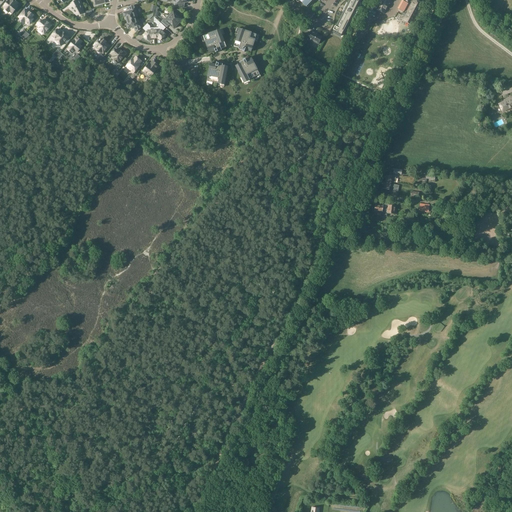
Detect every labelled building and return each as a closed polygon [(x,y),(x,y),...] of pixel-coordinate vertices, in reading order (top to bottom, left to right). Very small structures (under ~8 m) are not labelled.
[(12,14),(17,7),(16,6),(18,3),(14,0),(13,2),(11,0),(10,1),(8,0),(3,7),(4,8),(4,9),(8,13),(9,11),(12,14)] [(176,0),(177,4),(176,4),(176,7),(184,8),(184,5),(184,3),(188,2),(188,0),(176,0)] [(334,30),(333,32),(333,33),(335,33),(341,37),(341,38),(342,38),(343,36),(349,22),(352,23),(362,4),(360,2),(360,0),(348,0),(347,3),(346,7),(345,8),(344,10),(343,12),(335,27),(335,26),(333,30),(334,30)] [(379,0),(375,9),(384,14),(391,0),(379,0)] [(403,0),(398,9),(403,12),(404,12),(406,8),(408,3),(403,0)] [(412,26),(414,22),(416,18),(423,4),(420,3),(417,1),(415,0),(413,0),(405,17),(403,21),(412,26)] [(69,7),(72,11),(73,10),(77,15),(82,13),(80,5),(80,4),(77,1),(69,7)] [(126,17),(127,21),(138,17),(135,5),(128,7),(130,12),(124,13),(125,17),(126,17)] [(173,10),(168,16),(179,25),(181,22),(181,21),(182,19),(179,17),(179,14),(180,14),(181,10),(174,9),(173,10)] [(33,16),(29,12),(27,14),(25,12),(26,12),(24,10),(18,17),(20,19),(19,20),(23,23),(25,21),(29,24),(32,20),(31,18),(33,16)] [(176,27),(179,25),(168,16),(165,20),(164,19),(161,22),(167,27),(169,25),(174,29),(176,27)] [(140,24),(138,17),(127,21),(128,25),(127,25),(127,26),(127,28),(128,29),(134,27),(135,32),(139,31),(142,27),(141,24),(140,24)] [(42,23),(40,21),(36,25),(35,27),(38,29),(37,29),(44,35),(50,27),(47,24),(48,23),(44,20),(42,23)] [(159,28),(154,28),(155,38),(158,38),(161,40),(163,38),(163,39),(166,37),(165,36),(166,35),(162,31),(166,28),(161,23),(158,26),(159,28)] [(151,38),(155,38),(154,28),(150,28),(150,26),(147,24),(143,28),(147,32),(143,36),(144,36),(143,37),(146,39),(149,41),(151,38)] [(55,40),(62,46),(68,38),(65,36),(66,34),(62,32),(61,33),(57,29),(53,35),(57,38),(55,40)] [(257,35),(240,29),(234,46),(239,48),(239,49),(242,51),(245,52),(245,50),(251,52),(257,35)] [(221,49),(226,47),(220,30),(203,36),(210,53),(215,51),(216,53),(216,52),(222,50),(221,49)] [(313,32),(311,34),(308,32),(305,37),(318,44),(322,37),(313,32)] [(68,49),(71,52),(74,50),(77,53),(82,47),(80,45),(82,42),(77,38),(75,41),(74,40),(69,46),(70,47),(68,49)] [(97,49),(101,53),(101,52),(103,54),(109,47),(107,45),(106,46),(104,44),(106,42),(102,38),(101,40),(100,40),(99,41),(98,40),(95,44),(99,47),(97,49)] [(111,54),(110,55),(112,57),(112,58),(118,63),(124,56),(121,53),(122,52),(119,49),(117,52),(114,50),(111,54)] [(96,61),(99,64),(104,57),(101,55),(96,61)] [(99,64),(102,66),(107,60),(104,57),(99,64)] [(132,59),(126,67),(134,73),(140,65),(139,64),(141,61),(136,57),(133,60),(132,59)] [(236,66),(244,83),(260,74),(251,58),(246,61),(245,59),(243,60),(243,61),(240,62),(241,64),(236,66)] [(142,73),(148,78),(149,79),(150,77),(151,78),(158,69),(156,68),(158,66),(153,61),(150,65),(149,64),(143,71),(144,72),(142,73)] [(207,81),(224,85),(228,67),(223,66),(223,64),(217,63),(211,62),(207,81)] [(511,96),(506,99),(506,100),(498,104),(502,112),(511,107),(511,96)] [(384,180),(383,189),(390,190),(391,187),(394,188),(394,191),(398,191),(399,185),(391,184),(391,182),(384,180)] [(388,205),(388,204),(384,203),(384,205),(383,205),(375,204),(375,211),(382,212),(382,214),(386,214),(386,210),(387,211),(387,213),(395,214),(396,206),(388,205)] [(420,203),(419,211),(429,212),(430,205),(420,203)] [(469,223),(471,214),(465,212),(462,221),(469,223)] [(437,236),(449,235),(447,224),(436,226),(437,236)]
